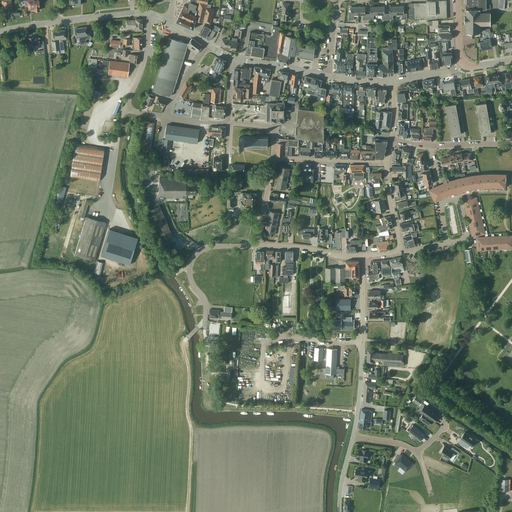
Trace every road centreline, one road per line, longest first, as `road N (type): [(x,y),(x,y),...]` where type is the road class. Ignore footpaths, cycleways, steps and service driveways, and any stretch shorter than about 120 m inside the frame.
road 1 (residential): [(352,436),(362,255)]
road 2 (track): [(187,511),(186,338)]
road 3 (residential): [(186,338),(205,314),(189,279),(194,256),(211,246),(255,245)]
road 4 (residential): [(165,116),(124,109),(142,66),(149,13)]
